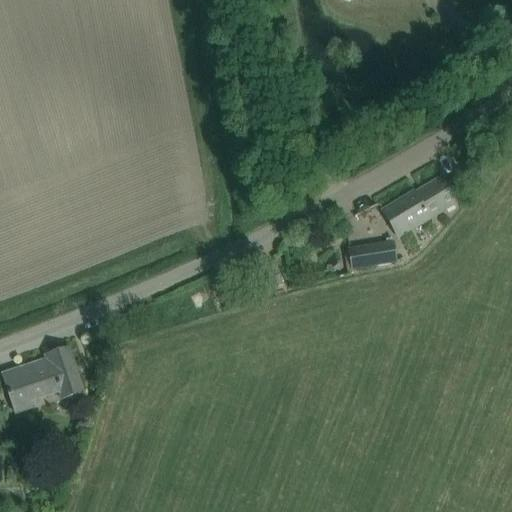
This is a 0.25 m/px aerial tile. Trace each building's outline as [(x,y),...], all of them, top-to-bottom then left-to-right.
[(468,187),(460,174),(450,180),(457,193),(468,187)] [(442,176),(383,212),(398,238),(457,202),(442,176)] [(392,243),(348,250),(351,270),(395,263),(392,243)] [(348,282),(394,278),(393,269),(347,272),(348,282)] [(1,376),(13,413),(30,407),(28,402),(57,393),(60,400),(81,393),(67,348),(46,355),(48,361),(1,376)]
